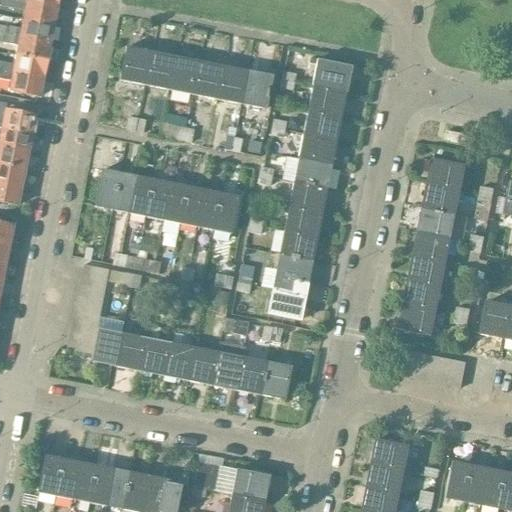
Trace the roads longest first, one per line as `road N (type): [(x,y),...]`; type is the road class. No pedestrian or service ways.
road 1 (residential): [(11,397),(90,0)]
road 2 (residential): [(331,399),(389,91)]
road 3 (residential): [(316,464),(11,397)]
road 4 (residential): [(478,425),(331,399)]
road 5 (residential): [(511,114),(389,91)]
